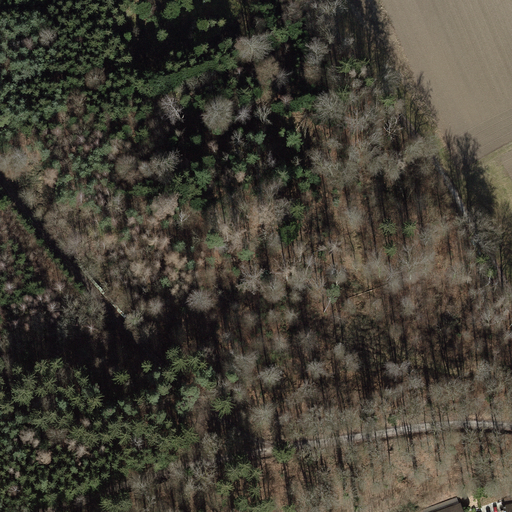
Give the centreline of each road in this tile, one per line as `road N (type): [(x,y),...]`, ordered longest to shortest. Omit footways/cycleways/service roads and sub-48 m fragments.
road 1 (track): [(511,427),(455,425),(272,449),(199,463),(62,511)]
road 2 (track): [(199,463),(200,403),(78,275),(0,177)]
road 3 (track): [(511,291),(449,181),(315,0)]
